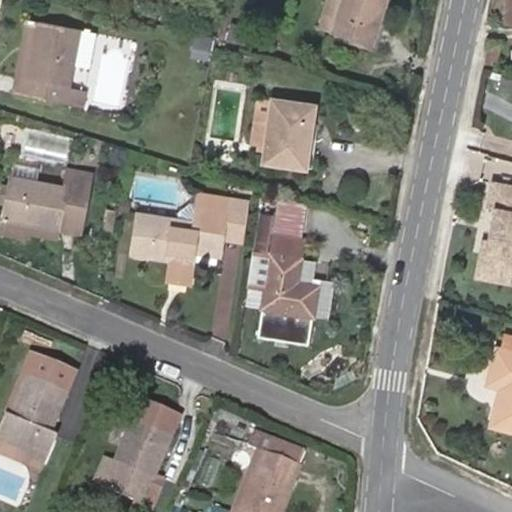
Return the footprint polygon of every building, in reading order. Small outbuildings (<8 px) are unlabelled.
[(341,0),(330,31),(370,45),(385,0),(341,0)] [(511,23),(511,10),(504,10),(503,23),(511,23)] [(27,20),(16,78),(26,80),(37,22),(27,20)] [(26,80),(16,78),(13,93),(83,106),(86,90),(69,87),(73,66),(87,68),(94,33),(37,22),(26,80)] [(198,35),(194,57),(208,59),(212,38),(198,35)] [(487,53),(499,56),(501,42),(489,39),(487,53)] [(499,56),(487,53),(485,65),(484,69),(495,71),(499,56)] [(264,161),(304,167),(312,105),(258,98),(252,143),(266,145),(264,161)] [(30,128),(26,143),(63,154),(68,140),(30,128)] [(108,160),(121,163),(124,151),(111,148),(108,160)] [(4,218),(60,228),(80,232),(91,175),(67,170),(64,188),(35,182),(38,170),(14,166),(4,218)] [(483,276),(511,281),(511,185),(492,182),(487,205),(493,206),(484,252),(488,253),(483,276)] [(193,253),(195,242),(221,245),(221,239),(227,200),(201,196),(198,223),(138,214),(133,254),(168,259),(165,281),(189,285),(193,253)] [(245,202),(227,200),(221,239),(240,242),(245,202)] [(102,232),(112,234),(117,211),(106,209),(102,232)] [(300,261),(304,241),(275,236),(278,218),(263,216),(257,252),(250,251),(245,288),(266,292),(263,308),(314,316),(318,287),(296,284),(300,261)] [(26,239),(27,233),(58,239),(60,228),(4,218),(1,234),(26,239)] [(221,245),(195,242),(193,253),(219,256),(221,245)] [(300,261),(296,284),(318,287),(314,316),(328,319),(334,284),(312,280),(315,264),(300,261)] [(242,304),(263,308),(266,292),(245,288),(242,304)] [(511,335),(506,334),(502,350),(496,349),(488,382),(501,386),(492,424),(511,428),(511,335)] [(29,461),(44,467),(58,437),(49,434),(75,374),(31,355),(23,374),(28,377),(11,418),(5,415),(0,426),(0,440),(32,454),(29,461)] [(105,458),(94,483),(134,501),(130,510),(134,511),(149,511),(164,479),(154,475),(180,416),(143,400),(115,462),(105,458)] [(236,511),(281,511),(305,453),(254,433),(248,448),(260,453),(236,511)] [(0,456),(41,474),(44,467),(29,461),(32,454),(0,440),(0,456)]
